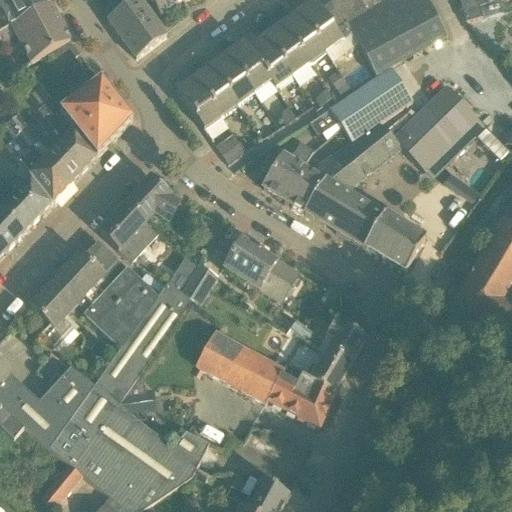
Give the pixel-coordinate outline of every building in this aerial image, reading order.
[(0,0),(0,36),(9,29),(51,9),(50,8),(51,7),(46,0),(0,0)] [(136,63),(166,40),(137,1),(139,0),(111,0),(120,14),(107,23),(136,63)] [(149,0),(159,18),(181,6),(177,0),(149,0)] [(343,0),(340,0),(332,4),(343,25),(347,25),(355,21),(343,0)] [(357,0),(343,0),(355,21),(366,15),(357,0)] [(355,21),(347,25),(353,37),(378,82),(391,74),(451,41),(428,0),(392,0),(387,3),(376,9),(366,15),(355,21)] [(371,0),(357,0),(366,15),(376,9),(371,0)] [(387,3),(385,0),(371,0),(376,9),(387,3)] [(459,0),(466,25),(482,21),(481,19),(479,8),(508,0),(459,0)] [(343,25),(332,4),(320,13),(314,6),(297,18),(325,57),(326,57),(332,66),(345,57),(339,47),(353,37),(347,25),(343,25)] [(70,46),(51,9),(9,29),(0,36),(0,49),(16,41),(31,67),(47,58),(70,46)] [(281,30),(309,68),(323,59),(325,57),(297,18),(296,19),(281,30)] [(306,70),(309,68),(281,30),(279,31),(265,41),(292,80),(306,70)] [(290,81),(292,80),(265,41),(263,42),(248,53),(247,54),(269,84),(268,85),(273,93),(290,81)] [(54,72),(80,59),(70,46),(47,58),(54,72)] [(242,47),(226,59),(253,97),(268,86),(268,85),(269,84),(247,54),(248,53),(243,47),(242,47)] [(253,97),(226,59),(225,60),(209,71),(237,109),(250,99),(253,97)] [(193,83),(221,121),(234,111),(237,109),(209,71),(209,72),(193,83)] [(341,131),(350,146),(412,106),(391,74),(378,82),(330,114),(341,131)] [(337,76),(329,82),(342,100),(351,94),(337,76)] [(217,124),(221,121),(193,83),(192,84),(176,95),(204,134),(217,124)] [(132,126),(101,85),(61,115),(52,103),(51,104),(42,111),(38,114),(59,140),(65,136),(69,140),(52,157),(19,118),(6,129),(17,142),(6,151),(31,182),(17,197),(11,192),(3,184),(0,181),(0,263),(118,140),(132,126)] [(404,131),(397,137),(407,148),(401,153),(424,176),(478,123),(446,90),(404,131)] [(319,100),(316,103),(321,110),(333,101),(327,93),(319,99),(319,100)] [(327,144),(341,131),(330,114),(309,128),(318,140),(322,137),(327,144)] [(348,193),(401,153),(407,148),(397,137),(392,142),(379,129),(350,146),(337,155),(342,163),(336,166),(341,173),(333,178),(331,179),(330,181),(348,193)] [(235,135),(215,149),(227,167),(247,154),(235,135)] [(333,178),(341,173),(336,166),(342,163),(337,155),(319,168),(320,170),(312,175),(310,174),(286,206),(304,217),(329,181),(330,181),(331,179),(333,178)] [(286,206),(310,174),(284,158),(263,192),(286,206)] [(304,217),(404,279),(424,247),(348,193),(330,181),(329,181),(304,217)] [(158,239),(168,228),(180,209),(169,202),(170,200),(151,183),(128,208),(138,217),(151,230),(158,239)] [(133,267),(158,239),(151,230),(138,217),(128,208),(99,238),(117,255),(133,267)] [(511,211),(451,308),(511,345),(511,211)] [(224,273),(280,308),(300,278),(242,244),(224,273)] [(120,410),(193,307),(181,299),(167,290),(158,302),(141,286),(127,273),(118,265),(118,264),(97,245),(83,261),(80,259),(31,311),(50,329),(40,340),(54,352),(73,331),(76,334),(79,331),(66,319),(77,307),(86,315),(82,319),(121,354),(94,391),(70,373),(39,407),(12,381),(0,369),(0,413),(11,421),(24,432),(67,468),(83,480),(122,511),(146,511),(192,482),(195,472),(199,464),(206,451),(208,448),(187,437),(173,452),(120,410)] [(185,262),(167,290),(181,299),(199,271),(185,262)] [(199,271),(181,299),(193,307),(199,311),(218,284),(199,271)] [(294,325),(288,333),(306,347),(312,338),(294,325)] [(342,330),(335,326),(319,353),(325,356),(324,358),(327,360),(329,355),(351,368),(366,344),(342,329),(342,330)] [(268,409),(271,404),(287,412),(286,414),(319,431),(334,399),(333,399),(309,385),(305,383),(302,387),(287,378),(245,354),(215,337),(196,373),(225,387),(268,409)] [(333,399),(351,368),(329,355),(327,360),(324,358),(317,370),(309,385),(333,399)] [(11,421),(0,413),(0,428),(16,442),(24,432),(11,421)] [(57,511),(83,480),(67,468),(40,503),(50,511),(57,511)] [(207,478),(195,472),(192,482),(203,487),(207,478)] [(288,498),(259,481),(248,499),(234,489),(226,501),(243,510),(246,511),(282,511),(290,499),(296,487),(294,486),(288,498)]
